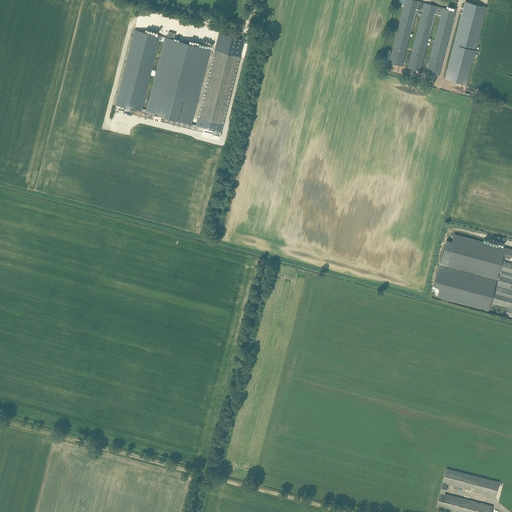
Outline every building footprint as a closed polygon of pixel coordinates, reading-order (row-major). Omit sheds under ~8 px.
[(420,71),(435,14),(441,16),(427,73),(438,76),(455,11),(413,0),(405,0),(389,63),(402,67),(417,10),(423,12),(408,68),(420,71)] [(486,7),(465,1),(465,2),(462,13),(461,13),(461,14),(462,14),(445,79),(466,85),(486,7)] [(165,37),(160,36),(135,29),(116,105),(124,107),(123,112),(132,115),(133,109),(141,111),(150,75),(155,76),(146,112),(161,116),(191,124),(210,48),(188,43),(183,41),(174,39),(175,33),(168,31),(167,37),(165,37)] [(133,109),(132,115),(187,128),(220,137),(239,61),(240,56),(244,39),(219,33),(215,50),(214,54),(196,125),(191,124),(161,116),(146,112),(141,111),(133,109)] [(445,240),(433,286),(439,287),(436,297),(437,297),(488,311),(499,269),(501,270),(492,303),(507,307),(505,315),(511,317),(511,263),(502,261),(500,268),(503,257),(510,259),(511,251),(511,248),(454,233),(452,241),(445,240)] [(446,468),(436,507),(455,511),(490,511),(492,506),(444,494),(447,484),(470,490),(471,487),(475,487),(474,491),(495,496),(498,482),(446,468)]
